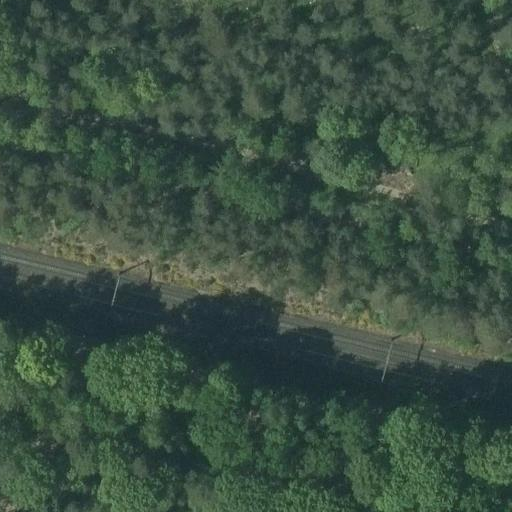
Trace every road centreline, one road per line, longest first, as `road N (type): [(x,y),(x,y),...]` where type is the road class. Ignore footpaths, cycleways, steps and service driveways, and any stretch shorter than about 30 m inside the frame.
road 1 (track): [(0,138),(377,228),(511,271)]
road 2 (track): [(0,100),(274,161),(511,230)]
road 3 (track): [(0,405),(487,511)]
